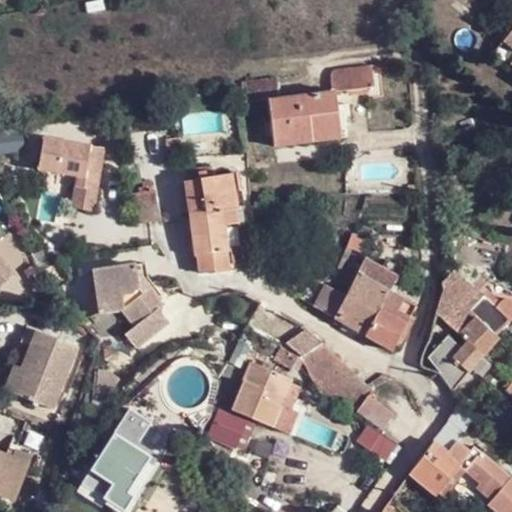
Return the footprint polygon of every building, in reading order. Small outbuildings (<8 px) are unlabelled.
[(511,18),(510,17),(497,33),(502,37),(492,51),(508,64),(511,59),(511,18)] [(379,86),(376,64),(340,68),(338,71),(334,73),(332,78),(334,93),(339,92),(379,86)] [(281,77),(245,84),(247,104),(270,101),(284,99),(281,77)] [(284,99),(270,101),(277,147),(317,141),(315,130),(343,126),(339,92),(334,93),(284,99)] [(315,130),(317,141),(345,137),(343,126),(315,130)] [(166,155),(184,154),(181,134),(164,136),(166,155)] [(82,150),(43,143),(38,175),(77,181),(82,150)] [(77,181),(72,208),(93,211),(103,153),(82,150),(77,181)] [(232,204),(235,221),(241,220),(240,209),(244,209),(241,190),(231,191),(228,171),(184,177),(189,210),(205,208),(204,194),(225,192),(227,206),(232,204)] [(152,220),(160,219),(155,188),(130,190),(136,222),(152,220)] [(205,208),(220,206),(227,206),(225,192),(204,194),(205,208)] [(220,206),(223,223),(235,221),(232,204),(227,206),(220,206)] [(189,218),(191,228),(223,224),(223,223),(220,206),(205,208),(189,210),(189,218)] [(194,253),(198,253),(226,249),(223,224),(191,228),(194,253)] [(445,257),(502,271),(508,244),(451,230),(445,257)] [(0,283),(5,288),(22,273),(0,248),(0,247),(8,241),(0,232),(0,283)] [(201,271),(229,267),(226,249),(198,253),(201,271)] [(379,313),(381,308),(389,292),(401,265),(392,261),(388,267),(365,254),(344,295),(379,313)] [(128,333),(140,347),(173,321),(162,308),(166,305),(149,288),(142,291),(140,276),(149,275),(147,260),(96,269),(103,314),(123,311),(138,326),(128,333)] [(454,269),(453,270),(507,321),(511,316),(511,314),(511,298),(510,297),(505,297),(498,297),(487,289),(478,287),(466,276),(454,269)] [(453,270),(445,279),(441,282),(443,290),(436,314),(458,334),(474,315),(495,336),(498,333),(501,329),(507,321),(453,270)] [(328,286),(316,307),(333,316),(344,295),(333,289),(328,286)] [(407,322),(416,306),(389,292),(381,308),(407,322)] [(333,316),(368,336),(379,313),(344,295),(333,316)] [(379,313),(368,336),(392,350),(407,322),(381,308),(379,313)] [(458,334),(436,314),(419,366),(436,373),(440,369),(426,356),(446,334),(460,346),(465,341),(458,334)] [(482,356),(498,338),(495,336),(474,315),(458,334),(465,341),(482,356)] [(25,375),(17,397),(52,409),(75,347),(22,327),(17,342),(27,345),(17,372),(25,375)] [(292,340),(306,366),(332,351),(310,330),(292,340)] [(436,373),(451,392),(468,372),(452,356),(460,346),(446,334),(426,356),(440,369),(436,373)] [(472,368),(482,356),(465,341),(460,346),(452,356),(468,372),(472,368)] [(329,397),(349,377),(354,372),(332,351),(306,366),(318,391),(328,397),(329,397)] [(1,392),(17,397),(25,375),(17,372),(10,370),(1,392)] [(253,370),(231,416),(271,435),(292,392),(293,388),(253,370)] [(328,397),(347,410),(369,386),(354,372),(349,377),(329,397),(328,397)] [(292,392),(271,435),(286,442),(306,399),(292,392)] [(358,409),(384,427),(394,412),(369,393),(358,409)] [(433,440),(410,472),(439,492),(460,461),(466,465),(483,478),(480,482),(496,494),(509,503),(506,508),(511,511),(511,469),(473,442),(468,448),(454,438),(469,418),(454,408),(433,440)] [(208,416),(204,410),(200,412),(195,415),(191,415),(188,415),(191,424),(208,416)] [(131,444),(146,421),(129,411),(113,433),(131,444)] [(0,492),(22,500),(40,457),(22,450),(19,458),(0,450),(0,492)] [(460,461),(441,489),(446,493),(466,465),(460,461)] [(492,498),(506,508),(509,503),(496,494),(492,498)]
